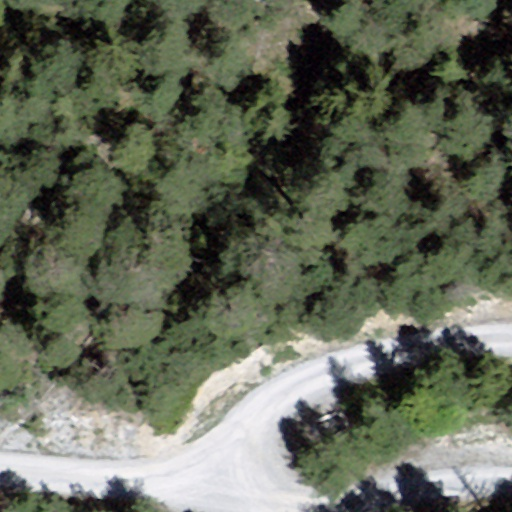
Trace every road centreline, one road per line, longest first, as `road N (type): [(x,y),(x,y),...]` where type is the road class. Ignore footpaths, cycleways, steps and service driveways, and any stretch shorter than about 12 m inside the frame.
road 1 (track): [(269,511),(228,491),(244,416),(418,353),(511,348)]
road 2 (track): [(0,494),(228,491)]
road 3 (track): [(511,475),(336,511)]
